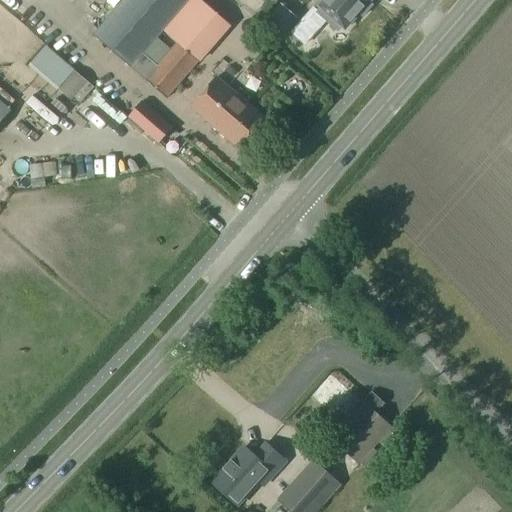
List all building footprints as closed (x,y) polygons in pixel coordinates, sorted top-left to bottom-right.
[(149,48),(163,32),(192,0),(119,0),(98,24),(101,27),(92,36),(145,80),(163,59),(149,48)] [(369,0),(326,0),(320,8),(346,31),(371,2),(369,0)] [(168,100),(199,63),(176,44),(163,59),(145,80),(168,100)] [(59,94),(68,84),(49,67),(40,76),(59,94)] [(190,108),(241,151),(267,121),(216,77),(190,108)] [(0,124),(11,112),(0,102),(0,124)] [(128,118),(159,145),(173,129),(142,102),(128,118)] [(87,166),(122,181),(128,167),(91,150),(84,167),(71,161),(62,179),(78,186),(87,166)] [(23,171),(31,189),(40,186),(33,167),(23,171)] [(392,428),(376,414),(384,404),(371,394),(363,403),(330,441),(359,466),(392,428)] [(212,484),(235,506),(258,482),(263,486),(285,463),(267,445),(253,456),(245,448),(212,484)] [(312,460),(277,501),(289,511),(317,511),(341,486),(312,460)]
